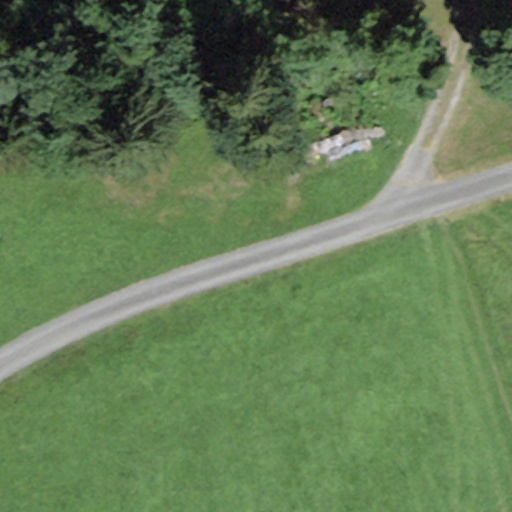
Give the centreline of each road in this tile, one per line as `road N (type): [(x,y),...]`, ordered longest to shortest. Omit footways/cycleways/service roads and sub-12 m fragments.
road 1 (residential): [(0,362),(113,306),(511,175)]
road 2 (track): [(375,219),(441,108),(466,0)]
